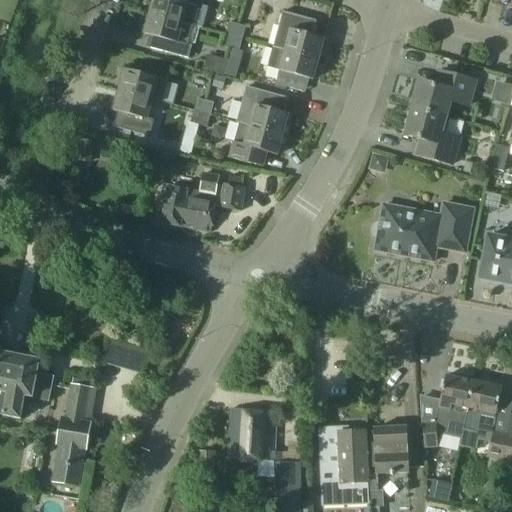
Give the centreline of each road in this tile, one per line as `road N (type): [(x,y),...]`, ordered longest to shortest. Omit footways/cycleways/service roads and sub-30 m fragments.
road 1 (residential): [(264,276),(358,116),(394,5)]
road 2 (tertiary): [(264,276),(132,241),(0,188)]
road 3 (residential): [(148,511),(176,432),(264,276)]
road 4 (tertiary): [(511,330),(264,276)]
road 5 (residential): [(511,40),(394,5)]
